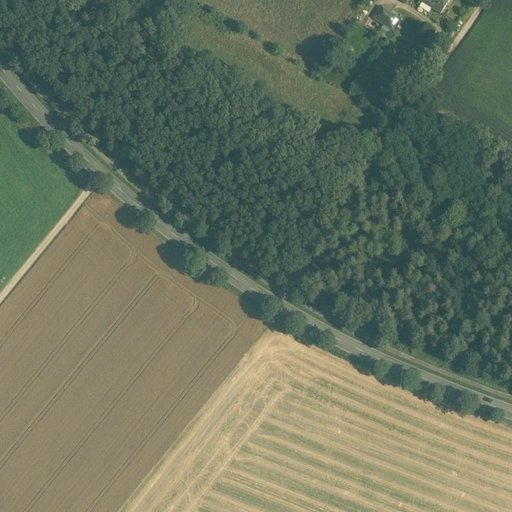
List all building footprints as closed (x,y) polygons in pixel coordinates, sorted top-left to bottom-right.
[(422,0),(421,2),(422,3),(441,14),(450,0),(422,0)] [(380,6),(373,18),(392,30),(400,19),(380,6)] [(389,36),(392,31),(384,26),(381,31),(389,36)] [(386,41),(389,36),(381,31),(377,35),(386,41)] [(349,54),(353,48),(342,41),(338,47),(349,54)]
